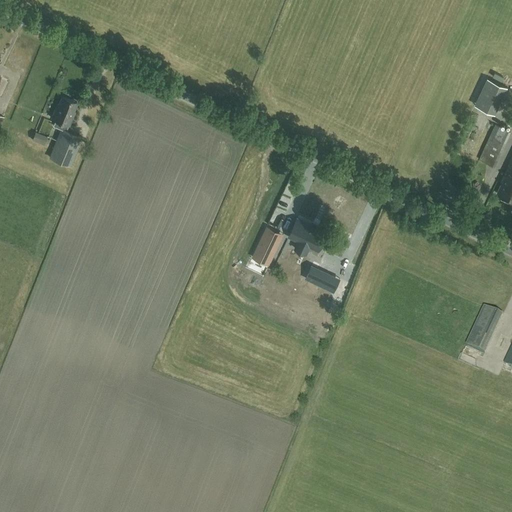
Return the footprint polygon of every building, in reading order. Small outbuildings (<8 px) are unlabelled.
[(507,85),(487,76),(475,104),(495,113),(507,85)] [(69,125),(72,117),(71,117),(76,103),(61,97),(53,118),(55,120),(53,126),(61,129),(50,157),(71,165),(82,136),(65,130),(67,125),(69,125)] [(495,122),(479,159),(494,166),(510,128),(495,122)] [(43,143),(46,136),(36,132),(33,139),(43,143)] [(463,138),(461,150),(466,151),(467,148),(474,149),(476,140),(463,138)] [(507,199),(511,188),(511,154),(507,166),(508,167),(501,181),(502,182),(496,193),(507,199)] [(272,219),(282,223),(285,212),(276,209),(272,219)] [(289,237),(318,250),(326,232),(318,228),(318,227),(312,224),(312,225),(297,219),(289,237)] [(274,230),(266,227),(252,258),(268,265),(279,242),(271,238),(274,230)] [(328,273),(312,265),(305,278),(321,286),(328,273)] [(485,354),(503,316),(484,307),(466,345),(485,354)]
